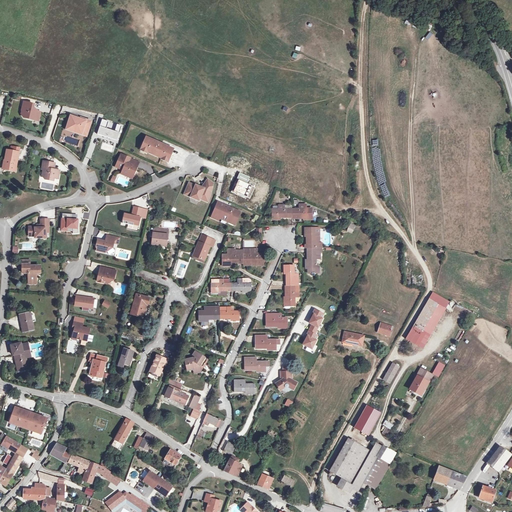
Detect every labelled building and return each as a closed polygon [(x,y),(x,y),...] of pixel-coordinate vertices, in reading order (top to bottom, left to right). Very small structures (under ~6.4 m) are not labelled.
[(34,119),(39,121),(41,113),(35,112),(33,110),(34,105),(24,103),(22,111),(22,115),(24,118),(34,121),(34,119)] [(69,122),(70,126),(74,132),(77,134),(86,137),(91,124),(86,123),(86,122),(80,120),(80,121),(80,122),(78,121),(78,120),(71,117),(69,122)] [(70,126),(69,122),(66,130),(77,134),(74,132),(70,126)] [(109,124),(102,122),(97,136),(117,143),(121,128),(117,127),(114,134),(106,131),(109,124)] [(162,159),(168,162),(173,150),(146,138),(141,150),(147,152),(147,153),(161,159),(162,159)] [(2,169),(15,172),(16,165),(15,165),(16,162),(17,163),(19,153),(11,151),(7,151),(5,160),(4,160),(2,169)] [(123,171),(121,175),(127,177),(127,176),(129,176),(133,177),(137,168),(131,165),(130,164),(128,163),(129,159),(121,155),(115,168),(123,171)] [(139,163),(129,159),(128,163),(130,164),(131,165),(137,168),(139,163)] [(52,169),(53,164),(43,162),(42,169),(43,169),(43,170),(42,176),(45,180),(53,182),(54,179),(58,180),(59,172),(54,171),(53,171),(52,169)] [(195,188),(189,185),(187,189),(189,190),(187,195),(191,197),(191,198),(198,201),(198,200),(207,203),(209,198),(212,185),(207,181),(201,189),(195,187),(195,188)] [(218,204),(215,210),(222,213),(224,207),(218,204)] [(233,224),(238,213),(224,207),(222,213),(215,210),(211,219),(218,222),(219,219),(220,218),(233,224)] [(292,219),(292,210),(285,211),(285,207),(281,208),(281,211),(272,211),(272,216),(274,216),(274,221),(278,221),(278,219),(292,219)] [(292,210),(292,219),(303,219),(305,219),(305,221),(310,221),(310,215),(312,215),(311,210),(302,210),(302,207),(292,207),(292,210)] [(141,210),(133,208),(131,217),(124,216),(122,224),(132,227),(133,225),(138,227),(139,219),(141,210)] [(220,218),(219,219),(235,226),(240,214),(238,213),(233,224),(220,218)] [(71,215),(62,214),(61,231),(67,231),(67,229),(72,229),(72,234),(78,234),(78,229),(77,229),(77,224),(78,224),(78,220),(76,220),(71,220),(71,215)] [(45,234),(48,234),(48,220),(40,220),(40,226),(37,226),(37,227),(37,229),(34,229),(33,227),(28,227),(28,235),(34,235),(34,237),(34,238),(46,238),(45,234)] [(349,223),(346,231),(353,234),(356,226),(349,223)] [(307,249),(316,249),(316,242),(319,242),(319,238),(315,238),(315,229),(310,230),(310,231),(305,231),(305,236),(307,236),(307,238),(307,245),(305,245),(305,249),(307,249)] [(166,236),(152,235),(150,244),(157,245),(157,247),(164,248),(166,236)] [(98,246),(96,252),(100,253),(101,251),(106,253),(110,250),(110,248),(112,249),(114,244),(115,239),(107,237),(105,243),(98,241),(96,245),(98,246)] [(200,237),(192,258),(201,261),(204,253),(206,254),(211,241),(200,237)] [(307,269),(307,274),(311,274),(311,275),(313,275),(313,274),(318,274),(318,268),(315,265),(315,261),(319,260),(319,253),(319,249),(316,249),(307,249),(307,262),(305,262),(305,270),(307,269)] [(222,256),(222,261),(224,261),(224,266),(228,266),(229,264),(231,264),(243,265),(243,256),(235,256),(235,252),(231,252),(231,256),(223,256),(222,256)] [(243,252),(243,256),(243,265),(257,265),(257,267),(262,267),(262,261),(263,261),(263,257),(260,256),(260,252),(243,252)] [(201,261),(192,258),(191,260),(202,264),(206,254),(204,253),(201,261)] [(28,270),(28,272),(28,283),(36,283),(35,271),(39,271),(40,265),(28,265),(28,264),(29,264),(29,259),(22,259),(22,272),(26,272),(26,270),(28,270)] [(289,268),(284,268),(284,272),(286,272),(286,301),(284,300),(284,305),(285,305),(289,305),(291,305),(291,307),(294,307),(294,298),(298,298),(298,275),(294,274),(294,266),(289,266),(289,268)] [(100,268),(96,282),(106,284),(109,283),(110,280),(113,281),(114,275),(111,274),(111,272),(108,272),(109,270),(100,268)] [(230,279),(219,279),(219,284),(211,284),(210,289),(212,289),(212,294),(217,294),(217,292),(231,292),(231,284),(230,279)] [(231,284),(231,292),(245,292),(245,294),(250,294),(250,288),(252,288),(251,283),(248,283),(248,279),(238,279),(238,283),(231,284)] [(435,294),(410,337),(424,345),(450,303),(435,294)] [(145,308),(147,308),(149,300),(136,296),(130,316),(142,319),(145,308)] [(83,298),(75,297),(74,306),(82,307),(81,311),(88,312),(88,308),(91,309),(92,302),(93,300),(86,299),(86,300),(83,299),(83,298)] [(227,307),(227,311),(220,311),(219,319),(232,319),(232,321),(238,321),(238,316),(240,316),(240,311),(234,311),(231,311),(231,307),(227,307)] [(200,315),(200,321),(204,321),(204,319),(219,319),(220,311),(220,308),(204,308),(204,311),(198,311),(198,315),(200,315)] [(323,315),(314,311),(312,315),(313,316),(309,323),(310,325),(312,326),(317,329),(322,320),(321,319),(323,315)] [(30,317),(29,313),(21,315),(23,324),(22,324),(24,332),(34,330),(32,317),(30,317)] [(285,324),(287,323),(287,318),(281,318),(281,315),(266,315),(266,326),(280,326),(280,329),(285,329),(285,324)] [(73,333),(72,339),(76,339),(85,342),(87,336),(88,330),(81,328),(82,325),(73,323),(71,331),(75,332),(74,333),(73,333)] [(392,327),(380,324),(377,333),(389,336),(392,327)] [(317,329),(312,326),(308,332),(314,335),(317,329)] [(314,335),(308,332),(306,337),(307,337),(303,345),(304,346),(311,350),(316,341),(315,341),(317,337),(314,335)] [(363,336),(344,333),(342,343),(361,347),(363,336)] [(273,346),(275,346),(275,341),(267,341),(267,337),(255,337),(255,349),(269,349),(269,351),(273,351),(273,346)] [(24,354),(31,352),(29,344),(23,346),(22,344),(12,347),(14,356),(16,356),(17,355),(24,354)] [(129,366),(133,356),(134,353),(124,350),(118,367),(123,369),(124,367),(124,365),(129,366)] [(205,363),(208,359),(197,351),(194,355),(197,357),(196,358),(187,360),(187,363),(189,364),(189,365),(188,367),(188,371),(195,369),(202,368),(201,365),(203,362),(205,363)] [(24,354),(17,355),(19,365),(18,365),(20,372),(30,370),(27,358),(27,357),(25,358),(24,354)] [(164,360),(163,364),(165,365),(168,359),(157,355),(156,357),(164,360)] [(124,365),(124,367),(130,369),(135,357),(133,356),(129,366),(124,365)] [(164,360),(156,357),(150,372),(159,375),(163,364),(164,360)] [(105,359),(96,358),(95,363),(93,362),(92,366),(91,371),(90,371),(89,376),(101,378),(105,359)] [(263,367),(265,367),(269,367),(269,363),(256,363),(256,358),(245,359),(245,371),(258,371),(258,373),(263,373),(263,367)] [(203,362),(201,365),(204,367),(209,360),(208,359),(205,363),(203,362)] [(438,377),(445,365),(438,362),(432,374),(438,377)] [(394,363),(384,380),(392,384),(402,367),(394,363)] [(418,376),(428,382),(431,377),(421,371),(418,376)] [(284,373),(281,373),(281,379),(282,379),(283,380),(276,385),(280,391),(285,388),(286,388),(287,389),(287,388),(288,388),(293,390),(297,384),(290,380),(290,378),(291,378),(291,372),(284,373)] [(428,382),(418,376),(411,388),(421,394),(428,382)] [(253,388),(254,388),(254,384),(245,384),(245,380),(234,380),(234,392),(247,392),(248,394),(253,394),(253,388)] [(174,400),(174,399),(177,400),(176,401),(186,405),(190,397),(180,393),(181,391),(169,385),(164,396),(174,400)] [(191,407),(197,410),(204,393),(196,395),(191,407)] [(381,414),(367,406),(355,428),(369,436),(381,414)] [(16,408),(11,424),(43,435),(48,419),(16,408)] [(206,413),(203,420),(219,427),(222,421),(206,413)] [(381,434),(386,437),(393,425),(385,420),(382,425),(385,427),(381,434)] [(134,424),(128,421),(127,421),(112,445),(119,450),(123,443),(134,424)] [(146,433),(143,441),(150,444),(154,438),(146,433)] [(5,442),(4,443),(16,450),(19,443),(8,437),(5,442)] [(32,438),(30,444),(40,448),(43,441),(32,438)] [(154,438),(150,444),(143,441),(139,446),(136,450),(135,451),(144,457),(150,447),(152,448),(157,441),(154,438)] [(134,449),(136,450),(139,446),(143,441),(139,439),(135,445),(134,449)] [(352,487),(372,452),(350,439),(331,472),(342,478),(338,485),(350,491),(352,487)] [(51,453),(62,458),(65,451),(66,447),(57,442),(51,453)] [(224,452),(230,455),(234,445),(228,442),(224,452)] [(15,452),(23,456),(27,448),(19,443),(16,450),(15,452)] [(359,492),(364,482),(376,489),(396,455),(383,448),(376,444),(372,452),(352,487),(359,492)] [(234,445),(230,455),(232,456),(229,463),(228,462),(227,464),(228,465),(225,471),(233,474),(236,475),(238,472),(239,473),(241,469),(240,468),(241,465),(238,464),(239,463),(237,462),(240,457),(233,454),(237,447),(234,445)] [(500,448),(499,449),(486,463),(497,471),(510,456),(500,448)] [(251,451),(246,449),(244,453),(243,456),(248,458),(251,451)] [(28,451),(26,455),(35,459),(38,456),(35,455),(30,452),(28,451)] [(65,451),(62,458),(68,460),(72,453),(65,451)] [(168,451),(162,461),(173,467),(178,458),(168,451)] [(8,487),(23,456),(15,452),(8,469),(6,473),(9,474),(3,484),(8,487)] [(85,475),(89,462),(72,453),(68,460),(82,466),(79,473),(85,475)] [(8,465),(12,456),(7,454),(3,463),(8,465)] [(89,462),(85,475),(83,482),(91,486),(96,474),(99,467),(89,462)] [(6,473),(8,469),(1,465),(0,466),(0,482),(3,484),(9,474),(6,473)] [(99,467),(96,474),(104,477),(106,471),(103,469),(99,467)] [(458,490),(462,484),(466,478),(439,467),(434,479),(458,490)] [(115,477),(106,471),(104,477),(112,482),(115,477)] [(148,473),(141,483),(149,488),(163,498),(170,489),(148,473)] [(257,485),(267,489),(272,479),(263,475),(257,485)] [(294,482),(284,476),(281,481),(291,487),(294,482)] [(115,477),(112,482),(117,486),(120,481),(115,477)] [(22,498),(39,500),(40,491),(44,492),(44,496),(49,496),(49,488),(45,488),(45,486),(43,484),(35,484),(34,488),(31,488),(31,490),(23,489),(22,498)] [(482,486),(479,498),(492,501),(492,500),(495,489),(482,486)] [(92,496),(94,490),(86,487),(84,493),(92,496)] [(53,511),(55,500),(49,499),(43,497),(43,499),(42,503),(41,510),(53,511)] [(6,505),(10,509),(16,502),(12,499),(6,505)] [(203,499),(202,503),(206,504),(206,506),(207,506),(206,509),(205,509),(204,511),(216,511),(219,504),(210,501),(203,499)] [(128,500),(126,503),(133,509),(136,505),(134,504),(135,503),(129,501),(128,500)] [(133,509),(137,511),(138,511),(143,506),(139,503),(140,503),(139,502),(137,504),(135,502),(135,503),(134,504),(136,505),(133,509)] [(257,511),(255,509),(253,511),(250,508),(252,506),(247,502),(239,510),(241,511),(257,511)]
